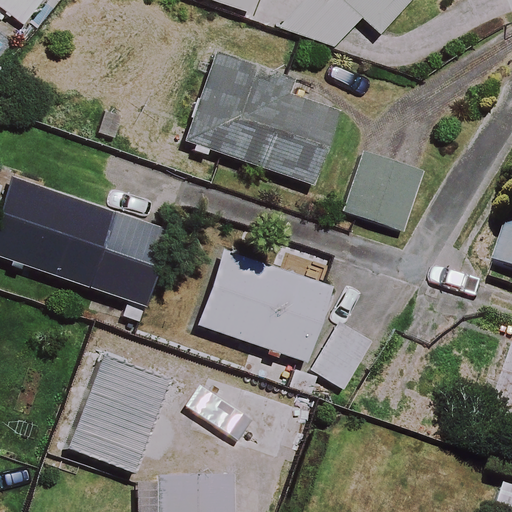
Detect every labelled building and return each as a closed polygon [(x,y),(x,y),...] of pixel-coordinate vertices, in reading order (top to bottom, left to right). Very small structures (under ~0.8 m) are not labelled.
[(39,0),(0,0),(0,10),(21,26),(39,0)] [(190,0),(244,18),(250,0),(190,0)] [(307,0),(279,33),(329,52),(358,25),(380,38),(413,0),(307,0)] [(289,84),(214,58),(183,146),(305,188),(329,118),(283,102),(289,84)] [(161,236),(6,184),(0,201),(0,262),(137,309),(161,236)] [(511,222),(493,264),(511,273),(511,222)] [(325,290),(218,252),(192,326),(300,363),(325,290)] [(365,339),(333,323),(308,373),(341,389),(365,339)] [(511,344),(486,426),(511,434),(511,344)] [(306,405),(206,370),(186,430),(285,464),(306,405)] [(235,511),(241,494),(161,470),(148,511),(235,511)]
